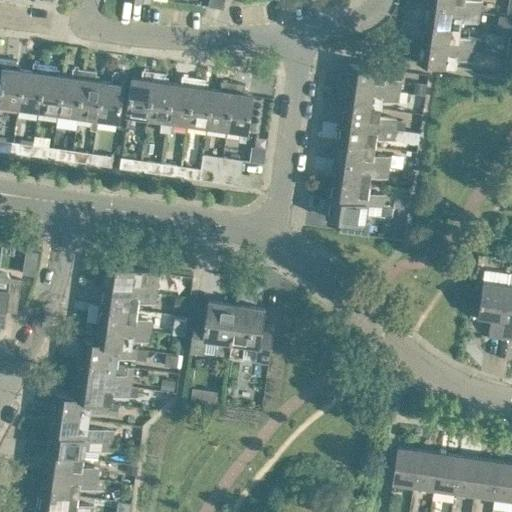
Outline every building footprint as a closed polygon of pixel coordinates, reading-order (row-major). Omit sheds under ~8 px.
[(425,0),(425,4),(479,12),(480,0),(425,0)] [(478,21),(479,12),(425,4),(422,23),(460,29),(461,19),(478,21)] [(459,35),(460,29),(422,23),(420,42),(474,49),(481,50),(483,38),(459,35)] [(472,60),(474,49),(420,42),(417,61),(455,66),(456,58),(472,60)] [(0,103),(17,106),(23,68),(16,67),(17,59),(3,57),(2,71),(0,84),(0,103)] [(38,109),(44,63),(32,61),(31,70),(23,68),(17,106),(38,109)] [(385,77),(386,68),(347,62),(344,82),(399,91),(401,79),(385,77)] [(57,112),(62,74),(55,73),(56,64),(44,63),(38,109),(57,112)] [(78,115),(84,68),(72,67),(71,75),(62,74),(57,112),(78,115)] [(96,129),(98,117),(103,80),(95,79),(96,70),(84,68),(78,115),(90,116),(88,128),(96,129)] [(147,117),(154,71),(141,69),(140,77),(132,76),(127,114),(147,117)] [(167,119),(172,82),(164,81),(165,72),(154,71),(147,117),(159,118),(157,130),(165,131),(167,119)] [(112,81),(103,80),(98,117),(118,120),(124,74),(113,73),(112,81)] [(186,122),(193,76),(181,74),(179,83),(172,82),(167,119),(165,131),(173,133),(175,121),(186,122)] [(206,125),(211,87),(204,86),(205,78),(193,76),(186,122),(206,125)] [(226,128),(232,82),(221,80),(220,88),(211,87),(206,125),(226,128)] [(244,84),(232,82),(226,128),(240,130),(239,140),(246,141),(252,93),(243,92),(244,84)] [(398,101),(399,91),(344,82),(342,102),(380,108),(382,98),(398,101)] [(379,116),(380,108),(342,102),(339,121),(394,129),(395,118),(379,116)] [(419,133),(394,129),(339,121),(336,140),(375,146),(376,137),(417,144),(419,133)] [(0,149),(7,150),(9,140),(0,138),(0,149)] [(373,154),(375,146),(336,140),(334,159),(388,166),(399,168),(400,158),(373,154)] [(32,154),(33,143),(18,141),(16,152),(32,154)] [(47,156),(49,146),(33,143),(32,154),(47,156)] [(71,160),(73,149),(57,147),(56,157),(71,160)] [(87,162),(88,151),(73,149),(71,160),(87,162)] [(111,165),(113,155),(97,152),(95,163),(111,165)] [(239,184),(241,171),(211,167),(213,154),(203,153),(200,167),(199,178),(239,184)] [(243,159),(213,154),(211,167),(241,171),(243,159)] [(135,169),(137,158),(121,156),(119,167),(135,169)] [(387,178),(388,166),(334,159),(331,179),(369,184),(370,175),(387,178)] [(159,172),(161,162),(146,160),(144,170),(159,172)] [(175,174),(176,164),(161,162),(159,172),(175,174)] [(199,178),(200,167),(185,165),(184,176),(199,178)] [(368,192),(369,184),(331,179),(328,197),(383,204),(385,194),(368,192)] [(392,217),(393,206),(383,204),(328,197),(325,216),(341,218),(340,230),(366,234),(367,222),(364,221),(365,213),(392,217)] [(142,278),(143,269),(105,264),(102,284),(156,292),(158,281),(142,278)] [(5,309),(16,311),(21,278),(10,277),(7,273),(0,271),(0,322),(3,323),(5,309)] [(511,272),(508,272),(506,284),(507,284),(500,337),(511,339),(511,332),(511,272)] [(507,284),(506,284),(483,281),(481,296),(473,295),(470,314),(491,317),(488,335),(500,337),(507,284)] [(155,302),(156,293),(156,292),(102,284),(99,303),(137,308),(138,300),(155,302)] [(230,355),(236,303),(209,300),(207,314),(195,313),(190,349),(230,355)] [(136,316),(137,308),(99,303),(96,322),(151,330),(152,319),(136,316)] [(262,322),(264,307),(236,303),(230,355),(244,357),(246,343),(258,344),(256,359),(269,360),(274,324),(262,322)] [(149,340),(151,330),(96,322),(93,341),(132,347),(133,338),(149,340)] [(183,345),(182,328),(169,328),(169,345),(183,345)] [(132,347),(93,341),(82,339),(79,359),(117,364),(118,356),(135,358),(136,347),(132,347)] [(116,372),(117,364),(79,359),(76,378),(131,385),(132,375),(116,372)] [(175,377),(177,366),(162,364),(160,375),(175,377)] [(129,396),(131,387),(131,385),(76,378),(74,396),(108,402),(112,403),(113,394),(129,396)] [(106,413),(108,402),(74,396),(54,393),(51,413),(89,419),(90,411),(106,413)] [(88,427),(89,419),(51,413),(48,432),(102,440),(104,429),(88,427)] [(111,452),(112,441),(102,440),(48,432),(45,451),(83,456),(97,458),(98,450),(111,452)] [(414,484),(418,449),(397,446),(392,481),(414,484)] [(434,487),(439,451),(418,449),(414,484),(434,487)] [(82,464),(83,456),(45,451),(43,469),(97,477),(99,466),(82,464)] [(454,490),(459,454),(439,451),(434,487),(454,490)] [(475,493),(479,457),(459,454),(454,490),(475,493)] [(495,495),(499,460),(479,457),(475,493),(495,495)] [(511,497),(511,461),(499,460),(495,495),(511,497)] [(96,488),(97,478),(97,477),(43,469),(40,489),(78,494),(79,486),(96,488)] [(77,502),(78,494),(40,489),(37,508),(68,511),(92,511),(93,505),(77,502)] [(294,511),(296,502),(284,500),(282,511),(294,511)] [(307,511),(308,503),(296,502),(294,511),(307,511)] [(319,511),(320,505),(308,503),(307,511),(319,511)]
